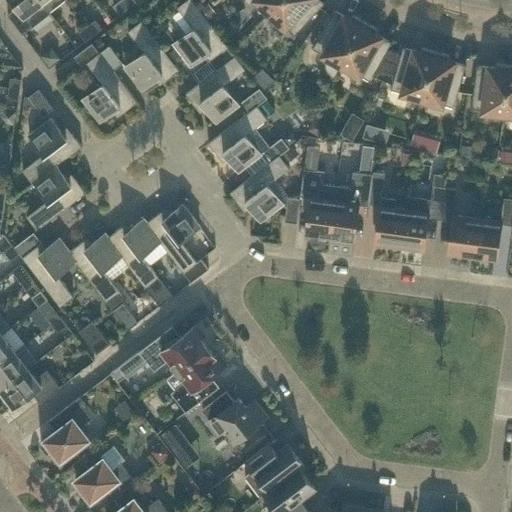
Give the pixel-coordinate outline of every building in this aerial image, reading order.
[(32,9),(42,2),(40,0),(13,0),(17,6),(8,13),(23,33),(40,20),(32,9)] [(63,0),(40,0),(42,2),(49,11),(63,0)] [(120,14),(128,7),(122,0),(119,0),(113,5),(120,14)] [(235,55),(199,8),(193,0),(185,0),(177,6),(193,27),(174,42),(178,48),(186,57),(191,64),(210,50),(214,55),(210,59),(217,68),(235,55)] [(257,0),(270,12),(281,0),(257,0)] [(323,0),(281,0),(270,12),(286,26),(295,34),(325,2),(323,0)] [(353,14),(351,18),(334,9),(313,47),(323,53),(323,54),(327,56),(325,59),(325,63),(326,67),(328,71),(330,74),(334,76),(341,64),(366,21),(353,14)] [(87,25),(94,34),(102,27),(95,18),(87,25)] [(166,79),(179,69),(176,64),(169,55),(142,20),(128,30),(144,51),(125,65),(142,88),(161,73),(166,79)] [(376,32),(378,28),(366,21),(341,64),(359,74),(360,73),(370,79),(373,74),(383,78),(394,51),(388,48),(392,41),(376,32)] [(86,40),(94,34),(87,25),(79,31),(86,40)] [(137,101),(113,69),(100,52),(92,42),(74,55),(82,65),(87,62),(102,83),(83,97),(100,120),(119,105),(124,111),(137,101)] [(113,69),(123,62),(110,44),(100,52),(113,69)] [(422,46),(421,51),(403,46),(401,53),(394,51),(383,78),(392,82),(391,88),(402,91),(402,92),(422,98),(436,50),(422,46)] [(169,55),(176,64),(186,57),(178,48),(169,55)] [(448,59),(450,54),(436,50),(422,98),(442,103),(454,106),(466,64),(448,59)] [(224,84),(245,68),(235,55),(217,68),(186,92),(196,106),(202,101),(217,120),(239,103),(224,84)] [(504,113),(510,64),(496,62),(496,66),(477,64),(471,108),(483,109),(483,110),(504,113)] [(263,69),(254,77),(265,89),(274,80),(263,69)] [(9,86),(20,87),(21,78),(10,76),(9,86)] [(19,98),(20,87),(9,86),(8,97),(19,98)] [(267,97),(265,94),(260,87),(242,100),(249,110),(257,104),(258,105),(267,97)] [(54,107),(47,99),(39,88),(29,95),(44,115),(54,107)] [(249,110),(208,142),(209,142),(218,155),(224,151),(229,156),(239,170),(260,153),(261,153),(261,152),(269,147),(254,128),(267,118),(258,105),(257,104),(249,110)] [(66,136),(62,130),(52,117),(29,134),(44,153),(23,169),(33,182),(34,181),(57,164),(82,145),(72,131),(66,136)] [(280,154),(290,146),(282,136),(269,147),(264,150),(272,160),(280,154)] [(308,145),(307,153),(317,155),(318,147),(308,145)] [(330,237),(337,184),(323,182),(326,160),(322,155),(317,155),(307,153),(301,195),(311,197),(306,234),(330,237)] [(290,167),(280,154),(272,160),(230,191),(241,204),(246,200),(261,219),(283,202),(269,183),(290,167)] [(71,182),(66,176),(57,164),(34,181),(48,199),(27,215),(37,229),(86,191),(76,178),(71,182)] [(368,204),(370,194),(373,173),(353,170),(351,185),(337,184),(330,237),(354,240),(359,203),(368,204)] [(382,196),(385,173),(373,171),(373,173),(370,194),(382,196)] [(443,199),(445,186),(433,185),(431,197),(443,199)] [(445,186),(443,199),(455,201),(457,188),(445,186)] [(297,222),(301,197),(288,195),(285,220),(297,222)] [(429,210),(430,199),(407,195),(405,207),(400,247),(424,250),(429,211),(429,210)] [(395,206),(396,198),(382,196),(376,243),(400,247),(405,207),(395,206)] [(511,223),(511,197),(505,197),(501,220),(478,217),(473,256),(496,260),(501,223),(511,223)] [(181,240),(200,225),(183,203),(164,217),(160,212),(147,221),(161,240),(160,241),(191,281),(209,267),(201,257),(197,260),(181,240)] [(473,256),(478,217),(454,214),(449,253),(473,256)] [(147,221),(144,217),(125,232),(121,226),(109,236),(108,236),(122,254),(122,255),(160,305),(173,294),(142,254),(160,241),(161,240),(147,221)] [(36,246),(42,242),(34,231),(15,245),(19,251),(60,305),(74,295),(58,274),(76,260),(69,250),(70,250),(60,237),(41,251),(36,246)] [(108,236),(109,236),(106,232),(87,246),(82,241),(70,250),(69,250),(76,260),(106,300),(120,290),(104,269),(122,255),(122,254),(108,236)] [(10,258),(15,255),(19,251),(15,245),(13,243),(10,246),(6,248),(4,250),(6,252),(10,258)] [(21,263),(12,270),(25,287),(34,280),(21,263)] [(34,280),(25,287),(32,296),(41,289),(34,280)] [(48,298),(29,312),(43,330),(52,323),(52,322),(60,315),(48,298)] [(128,329),(138,321),(123,301),(113,309),(128,329)] [(0,333),(2,332),(10,326),(0,312),(0,333)] [(60,315),(52,322),(52,323),(58,330),(67,324),(60,315)] [(97,353),(110,342),(93,320),(79,330),(97,353)] [(202,336),(205,334),(197,323),(172,342),(164,331),(140,350),(155,369),(168,358),(177,370),(209,345),(202,336)] [(0,360),(15,349),(2,332),(0,333),(0,360)] [(23,343),(15,349),(0,360),(0,383),(2,386),(0,387),(0,388),(28,366),(36,360),(23,343)] [(177,370),(168,377),(176,388),(172,391),(186,410),(210,392),(202,381),(211,374),(227,362),(219,352),(215,354),(209,345),(177,370)] [(47,369),(36,377),(28,366),(0,388),(14,406),(33,391),(40,401),(60,386),(47,369)] [(239,397),(235,400),(227,390),(202,408),(210,419),(209,420),(219,432),(225,427),(235,440),(241,435),(243,437),(256,427),(254,425),(267,415),(255,399),(246,406),(239,397)] [(80,426),(95,414),(81,395),(49,419),(57,429),(41,441),(48,450),(52,447),(61,459),(89,437),(80,426)] [(177,441),(178,430),(169,429),(168,440),(177,441)] [(160,459),(169,452),(162,442),(152,450),(160,459)] [(253,469),(245,475),(261,496),(264,494),(264,493),(269,490),(299,467),(299,468),(304,464),(288,443),(273,454),(266,445),(246,460),(253,469)] [(122,461),(113,468),(104,456),(76,478),(85,490),(80,493),(87,502),(103,490),(111,500),(136,481),(122,461)] [(315,488),(299,468),(299,467),(269,490),(264,493),(264,494),(278,511),(307,511),(309,511),(300,499),(315,488)] [(170,511),(159,497),(143,509),(134,497),(114,511),(170,511)]
